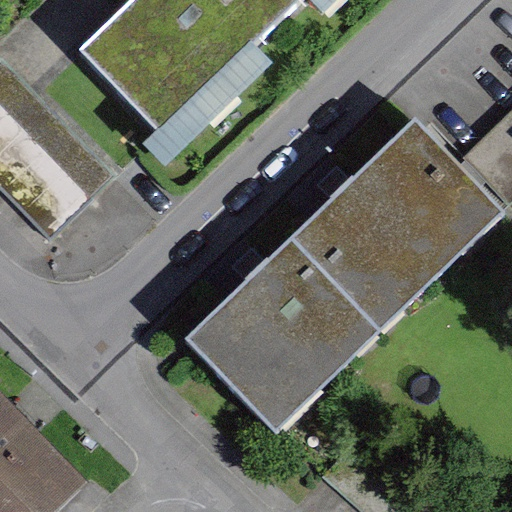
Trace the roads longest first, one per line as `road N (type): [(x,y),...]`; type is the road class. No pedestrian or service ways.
road 1 (residential): [(61,349),(426,0)]
road 2 (residential): [(61,349),(236,511)]
